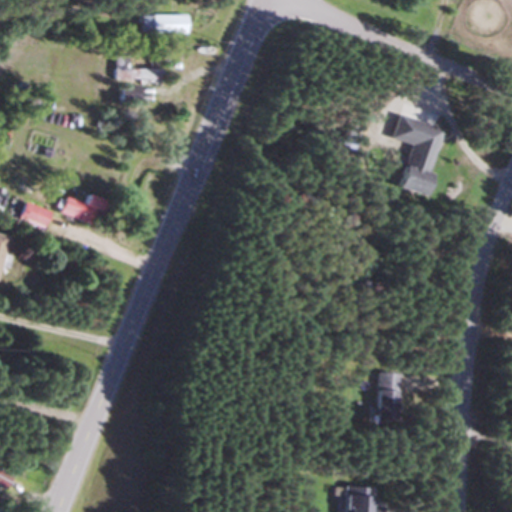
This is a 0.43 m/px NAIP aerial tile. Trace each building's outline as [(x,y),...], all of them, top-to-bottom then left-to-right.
[(180,33),(180,15),(146,15),(146,33),(180,33)] [(157,68),(122,68),(122,54),(109,54),(108,79),(157,79),(157,68)] [(133,103),(133,85),(115,85),(115,103),(133,103)] [(437,128),(393,116),(387,138),(405,143),(393,187),(419,195),(437,128)] [(76,203),(58,197),(53,213),(87,225),(95,199),(79,194),(76,203)] [(13,215),(39,226),(44,212),(19,201),(13,215)] [(393,373),(372,372),(370,418),(391,419),(393,373)] [(367,505),(368,488),(347,487),(345,511),(374,511),(375,505),(367,505)]
